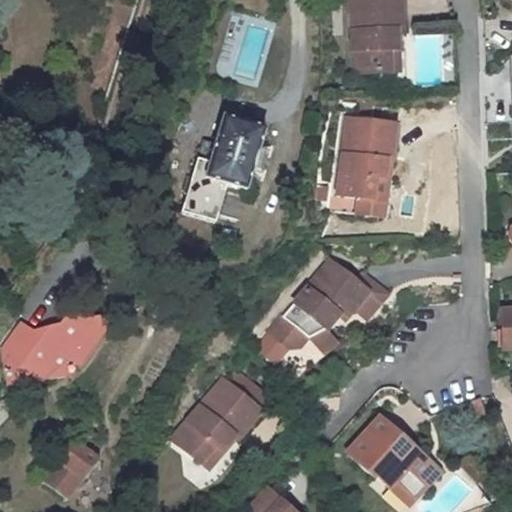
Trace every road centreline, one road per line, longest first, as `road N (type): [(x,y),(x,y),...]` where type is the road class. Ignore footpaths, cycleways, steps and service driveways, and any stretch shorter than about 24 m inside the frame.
road 1 (residential): [(440,356),(477,319),(462,0)]
road 2 (track): [(147,0),(76,226)]
